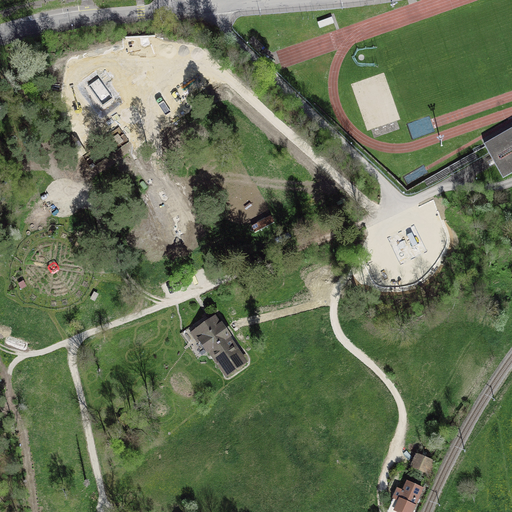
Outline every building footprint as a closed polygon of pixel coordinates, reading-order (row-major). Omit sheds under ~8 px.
[(330,24),(328,18),(321,21),(323,27),(330,24)] [(503,178),(511,172),(511,130),(485,146),(503,178)] [(408,228),(394,234),(400,248),(414,241),(408,228)] [(214,317),(192,333),(198,342),(200,341),(207,352),(209,350),(226,376),(246,362),(228,337),(229,336),(221,324),(220,325),(214,317)] [(119,420),(124,425),(130,421),(125,415),(119,420)] [(415,466),(414,467),(429,474),(434,462),(416,453),(411,464),(415,466)] [(405,511),(406,510),(410,511),(421,489),(407,483),(404,491),(403,491),(402,492),(398,490),(394,497),(400,500),(397,506),(401,508),(400,511),(402,511),(405,511)]
